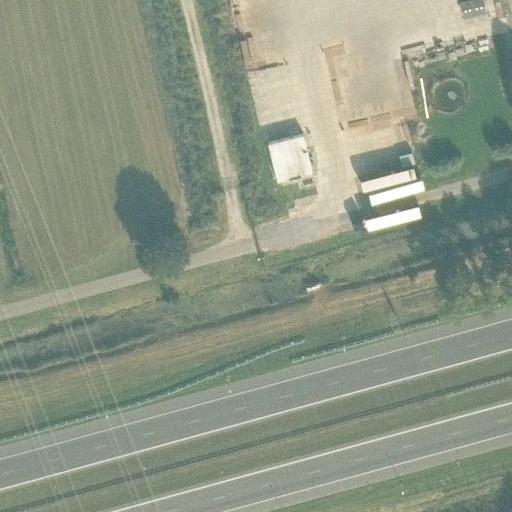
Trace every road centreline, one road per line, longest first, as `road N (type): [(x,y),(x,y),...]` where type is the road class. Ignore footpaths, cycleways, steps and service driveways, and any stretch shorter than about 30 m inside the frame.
road 1 (unclassified): [(511,171),(0,314)]
road 2 (motorway): [(511,334),(0,475)]
road 3 (motorway): [(176,511),(511,419)]
road 4 (unknown): [(200,0),(266,241)]
